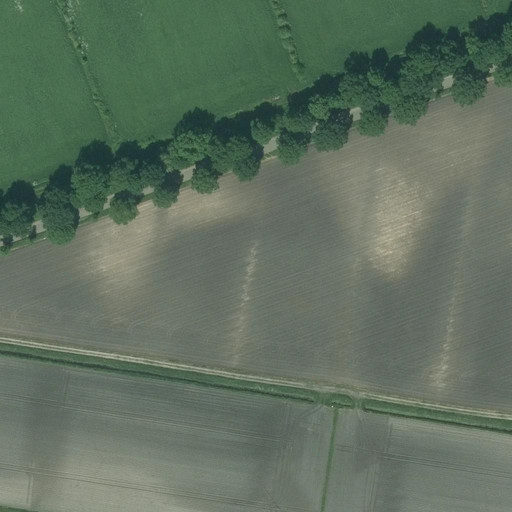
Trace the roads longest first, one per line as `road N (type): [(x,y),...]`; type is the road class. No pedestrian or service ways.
road 1 (tertiary): [(0,242),(511,60)]
road 2 (track): [(0,340),(511,418)]
